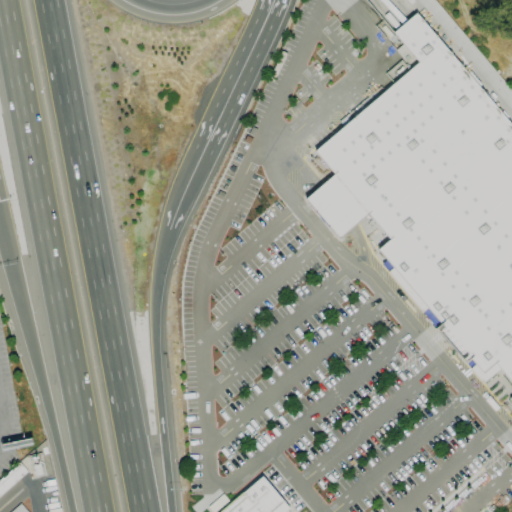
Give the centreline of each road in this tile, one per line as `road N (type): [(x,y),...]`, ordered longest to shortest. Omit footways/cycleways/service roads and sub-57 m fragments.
road 1 (motorway): [(138,511),(45,0)]
road 2 (motorway): [(8,0),(98,511)]
road 3 (motorway): [(0,224),(71,511)]
road 4 (motorway): [(170,511),(155,364),(168,230)]
road 5 (motorway): [(193,171),(272,0)]
